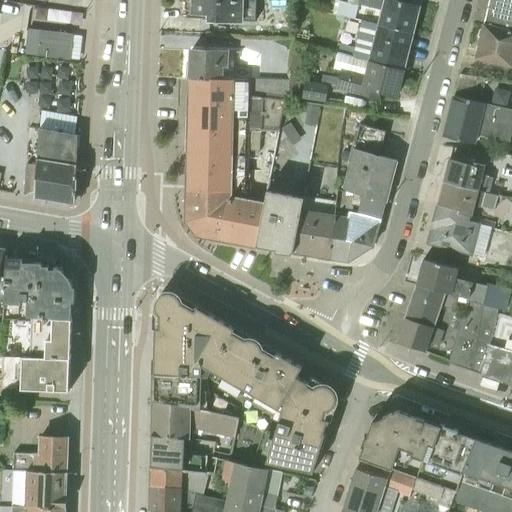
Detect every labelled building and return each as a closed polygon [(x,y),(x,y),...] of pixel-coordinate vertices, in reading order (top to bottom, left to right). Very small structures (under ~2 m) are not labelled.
[(190,0),(190,13),(206,14),(206,20),(210,21),(210,24),(239,24),(239,21),(254,21),(255,0),(190,0)] [(347,0),(347,2),(334,0),(332,13),(367,22),(369,14),(356,10),(358,4),(359,4),(380,9),(377,24),(413,34),(420,5),(402,1),(402,0),(347,0)] [(511,0),(489,0),(484,24),(511,30),(511,0)] [(340,43),(338,52),(404,70),(413,34),(361,21),(354,47),(340,43)] [(511,30),(484,24),(476,58),(511,66),(511,30)] [(70,46),(72,35),(28,29),(26,41),(70,46)] [(15,40),(14,52),(69,58),(70,46),(15,40)] [(228,67),(229,50),(189,48),(188,62),(187,63),(186,76),(188,77),(189,79),(224,79),(224,67),(228,67)] [(288,100),(298,101),(301,66),(304,66),(305,54),(301,53),(302,51),(296,50),(295,52),(292,52),(288,100)] [(305,82),(303,98),(326,101),(328,86),(336,87),(336,88),(378,99),(380,93),(397,98),(404,70),(336,52),(333,68),(340,70),(338,76),(322,74),(321,83),(305,82)] [(477,134),(509,142),(511,128),(511,109),(480,101),(485,80),(484,80),(460,73),(455,96),(454,96),(444,136),(474,143),(477,134)] [(188,116),(282,116),(286,100),(250,95),(250,79),(189,79),(188,116)] [(250,79),(250,95),(288,100),(290,80),(250,79)] [(304,124),(315,126),(319,105),(296,102),(295,110),(306,112),(304,124)] [(188,116),(187,153),(248,155),(248,150),(259,150),(260,131),(278,131),(282,116),(188,116)] [(300,139),(289,123),(281,128),(292,144),(300,139)] [(385,131),(360,124),(342,188),(385,201),(395,160),(379,155),(385,131)] [(75,199),(77,135),(39,128),(37,165),(27,163),(26,164),(24,195),(55,201),(70,204),(75,199)] [(248,155),(187,153),(186,190),(246,192),(248,155)] [(485,166),(485,164),(475,161),(474,164),(448,157),(442,181),(478,190),(482,174),(496,177),(498,170),(485,166)] [(14,175),(0,172),(0,190),(11,193),(14,175)] [(269,179),(256,249),(292,256),(304,185),(269,179)] [(478,190),(442,181),(436,204),(462,210),(461,213),(470,216),(473,206),(494,211),(498,195),(478,190)] [(338,188),(336,209),(381,215),(385,201),(341,188),(338,188)] [(246,192),(186,190),(186,216),(190,222),(189,223),(195,231),(196,230),(201,235),(256,246),(264,202),(246,198),(246,192)] [(433,245),(471,255),(472,253),(484,256),(492,226),(480,223),(469,220),(470,216),(461,213),(462,210),(436,204),(429,231),(426,244),(433,245)] [(334,215),(301,209),(293,251),(331,258),(334,215)] [(373,245),(381,215),(336,209),(331,258),(348,261),(373,245)] [(72,317),(73,287),(55,266),(37,265),(37,262),(23,261),(23,259),(22,258),(22,256),(6,255),(4,285),(2,317),(72,317)] [(458,267),(422,258),(416,284),(467,298),(467,301),(468,302),(497,309),(504,310),(505,310),(509,293),(508,292),(510,289),(509,288),(488,283),(487,285),(456,277),(458,267)] [(416,284),(405,317),(456,334),(461,316),(464,316),(468,302),(467,301),(467,298),(416,284)] [(207,377),(278,418),(297,376),(302,367),(232,326),(173,293),(166,292),(161,294),(157,298),(154,304),(154,326),(153,373),(207,377)] [(511,384),(511,317),(497,313),(497,309),(468,302),(464,316),(461,316),(456,334),(450,364),(511,384)] [(2,317),(1,355),(70,358),(72,317),(2,317)] [(398,341),(450,360),(456,334),(405,317),(397,341),(398,341)] [(70,358),(1,355),(1,357),(0,356),(0,367),(2,387),(68,390),(70,358)] [(207,377),(153,373),(153,402),(190,406),(190,408),(206,411),(207,377)] [(306,381),(297,376),(278,418),(274,432),(263,429),(262,429),(254,458),(312,473),(313,472),(325,434),(323,432),(325,423),(328,423),(336,399),(335,392),(330,387),(325,384),(308,380),(306,381)] [(153,402),(152,435),(190,438),(190,428),(234,437),(239,417),(190,408),(190,406),(153,402)] [(460,471),(475,438),(416,417),(407,413),(396,409),(371,422),(358,457),(391,469),(394,461),(406,465),(410,455),(423,459),(419,470),(442,478),(446,466),(460,471)] [(150,467),(206,472),(209,456),(208,456),(184,453),(184,438),(152,435),(150,467)] [(12,452),(12,470),(65,472),(67,437),(38,436),(38,452),(12,452)] [(482,511),(511,511),(511,450),(475,438),(460,471),(451,501),(482,511)] [(359,459),(343,507),(358,511),(388,511),(397,491),(409,495),(410,491),(414,492),(419,492),(423,481),(391,469),(358,457),(358,458),(359,459)] [(230,486),(235,461),(225,459),(220,484),(230,486)] [(227,498),(274,508),(278,490),(281,472),(235,461),(230,486),(227,498)] [(206,472),(150,467),(149,510),(159,511),(223,511),(226,500),(204,496),(209,473),(206,472)] [(65,472),(12,470),(12,506),(64,508),(65,472)] [(272,511),(274,508),(227,498),(224,511),(272,511)]
